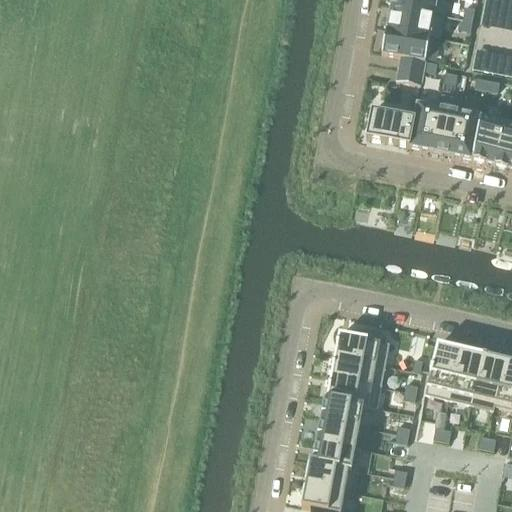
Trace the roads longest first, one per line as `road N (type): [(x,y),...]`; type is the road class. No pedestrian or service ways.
road 1 (residential): [(511,334),(300,289),(259,511)]
road 2 (residential): [(0,96),(326,157)]
road 3 (residential): [(326,157),(511,201)]
road 4 (residential): [(356,0),(326,157)]
